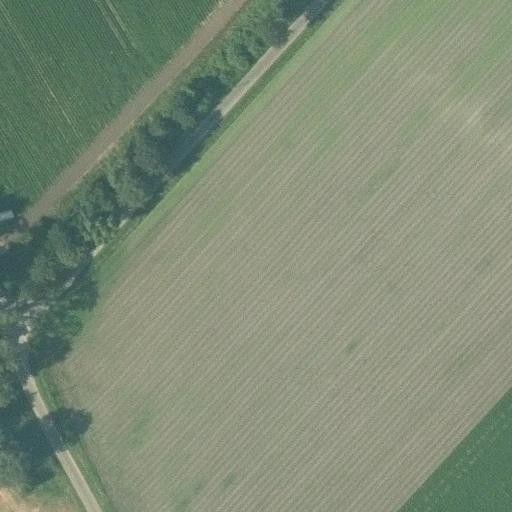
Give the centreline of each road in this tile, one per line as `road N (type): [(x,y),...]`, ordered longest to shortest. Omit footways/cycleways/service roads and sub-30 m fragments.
road 1 (unclassified): [(5,336),(319,0)]
road 2 (unclassified): [(5,336),(96,511)]
